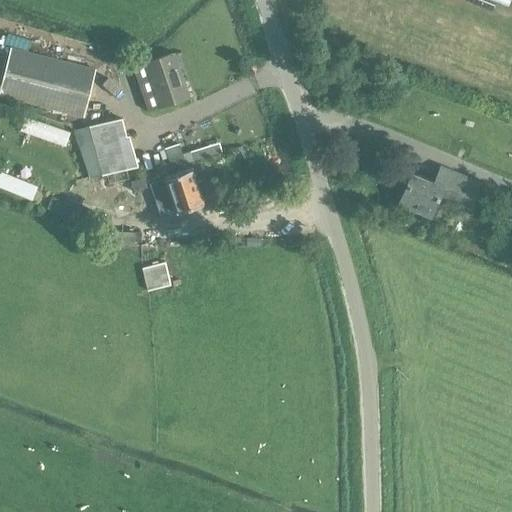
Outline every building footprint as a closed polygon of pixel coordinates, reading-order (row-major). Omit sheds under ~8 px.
[(418,25),(407,52),(489,84),(497,64),(479,56),(498,7),(478,0),(366,0),(365,4),(418,25)] [(405,47),(413,26),(363,7),(355,28),(405,47)] [(511,35),(493,85),(511,92),(511,35)] [(0,99),(81,118),(92,70),(7,50),(0,82),(0,99)] [(171,51),(140,62),(132,65),(148,111),(187,96),(171,51)] [(322,60),(328,58),(325,52),(319,54),(322,60)] [(103,176),(137,166),(122,118),(88,129),(103,176)] [(222,152),(219,143),(190,152),(193,161),(222,152)] [(175,166),(186,162),(179,145),(167,149),(168,152),(164,153),(167,163),(173,161),(175,166)] [(470,212),(481,184),(436,165),(429,182),(408,173),(395,202),(431,217),(439,199),(470,212)] [(134,192),(166,182),(168,187),(153,192),(161,214),(168,211),(170,216),(177,213),(177,216),(202,207),(191,172),(167,180),(163,170),(130,180),(134,192)] [(51,197),(46,210),(77,221),(82,208),(51,197)] [(87,216),(85,223),(98,228),(100,221),(87,216)] [(110,231),(109,244),(135,245),(135,232),(110,231)] [(147,290),(171,284),(166,262),(142,268),(147,290)]
